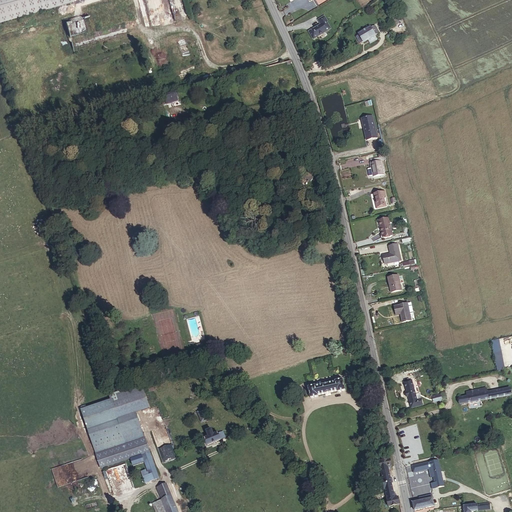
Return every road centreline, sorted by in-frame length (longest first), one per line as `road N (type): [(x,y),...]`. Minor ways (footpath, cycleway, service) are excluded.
road 1 (tertiary): [(270,0),(313,100),(407,511)]
road 2 (unknown): [(307,85),(272,102),(276,186),(348,235)]
